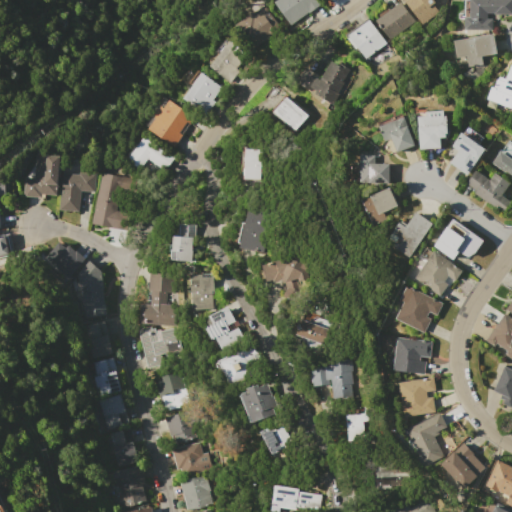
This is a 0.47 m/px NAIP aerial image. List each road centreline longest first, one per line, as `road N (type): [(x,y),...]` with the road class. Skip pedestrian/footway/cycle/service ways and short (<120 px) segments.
road 1 (residential): [(167,511),(125,344),(128,264),(215,125),(270,64),(355,0)]
road 2 (residential): [(337,511),(319,447),(210,237),(205,199),(215,125)]
road 3 (residential): [(511,245),(463,318),(456,358),(476,413),(511,442)]
